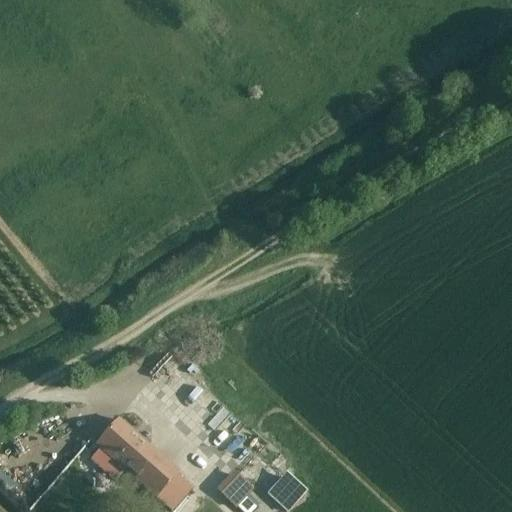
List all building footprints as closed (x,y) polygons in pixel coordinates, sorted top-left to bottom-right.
[(100,451),(90,461),(116,484),(125,473),(156,500),(169,511),(173,511),(192,491),(176,478),(179,475),(119,422),(96,447),(100,451)] [(255,444),(241,461),(262,479),(276,463),(255,444)] [(37,481),(56,458),(46,450),(27,473),(37,481)] [(284,501),(301,483),(284,466),(266,484),(284,501)] [(237,511),(253,511),(258,508),(247,497),(252,492),(237,478),(220,495),(237,511)]
